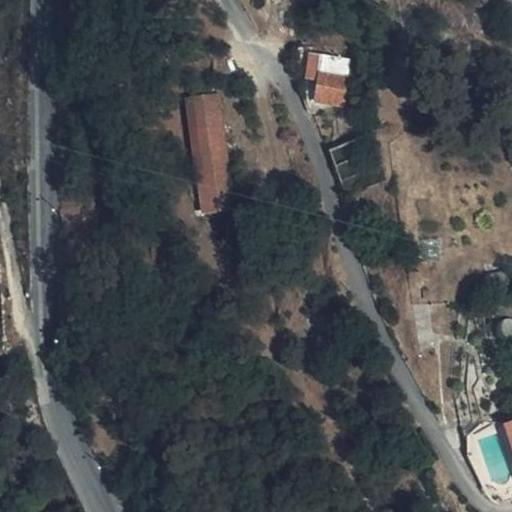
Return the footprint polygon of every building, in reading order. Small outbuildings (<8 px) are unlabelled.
[(347,106),(352,60),(325,57),(325,53),(304,52),(301,80),(308,103),(347,106)] [(188,97),(196,173),(226,169),(218,94),(188,97)] [(226,169),(196,173),(200,209),(231,206),(226,169)] [(511,293),(511,283),(511,277),(489,282),(493,298),(511,293)] [(503,433),(502,428),(471,428),(465,464),(497,511),(500,511),(511,507),(511,473),(508,456),(505,443),(503,433)] [(505,443),(508,456),(511,468),(511,433),(511,430),(503,433),(505,443)]
